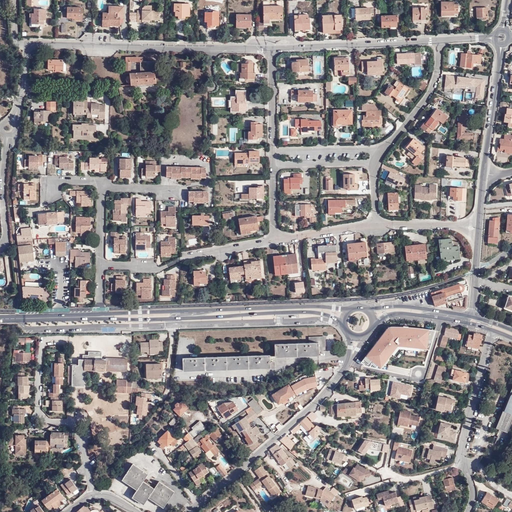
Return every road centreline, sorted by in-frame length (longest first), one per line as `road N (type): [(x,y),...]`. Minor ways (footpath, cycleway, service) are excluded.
road 1 (residential): [(273,48),(25,44),(20,87)]
road 2 (primary): [(346,311),(314,305),(101,316)]
road 3 (primary): [(101,316),(301,311),(342,324)]
road 4 (residential): [(347,364),(314,404),(186,511)]
road 5 (unknown): [(169,373),(271,370),(351,351)]
road 6 (residential): [(437,39),(273,48)]
road 7 (residential): [(483,177),(503,36)]
road 8 (unknown): [(347,364),(419,380),(440,318)]
road 9 (unclassified): [(494,330),(461,453),(465,463)]
road 10 (residential): [(437,39),(430,94),(385,148)]
road 11 (residential): [(10,127),(0,246)]
